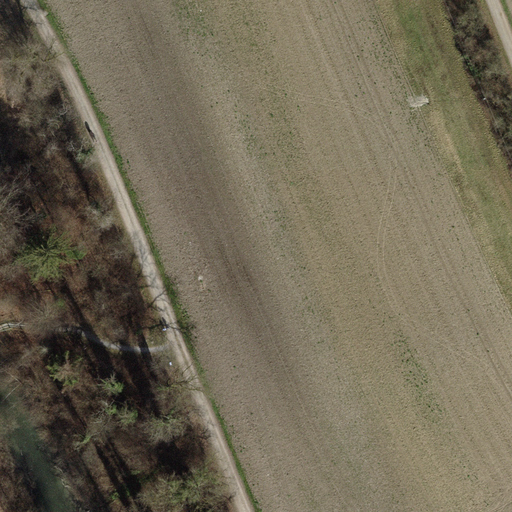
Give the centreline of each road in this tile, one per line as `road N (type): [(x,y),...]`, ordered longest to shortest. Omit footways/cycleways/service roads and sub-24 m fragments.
road 1 (track): [(169,322),(84,120),(20,0)]
road 2 (track): [(236,511),(200,391),(169,322)]
